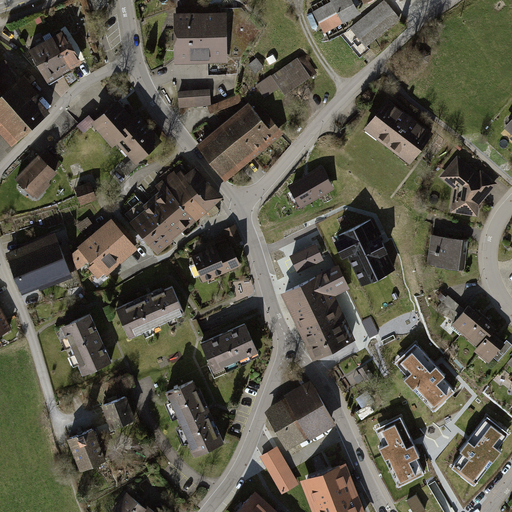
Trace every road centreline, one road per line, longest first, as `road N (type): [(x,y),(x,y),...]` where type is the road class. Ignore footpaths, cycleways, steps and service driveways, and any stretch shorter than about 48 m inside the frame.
road 1 (residential): [(236,207),(451,0)]
road 2 (residential): [(0,254),(61,439)]
road 3 (residential): [(384,511),(333,403),(289,343)]
road 4 (residential): [(289,343),(249,446),(206,511)]
road 5 (residential): [(236,207),(155,101),(135,57)]
road 6 (residential): [(135,57),(81,85),(0,170)]
road 7 (residential): [(289,343),(236,207)]
